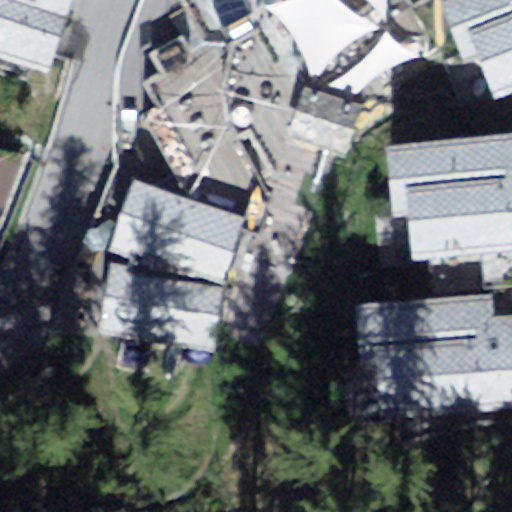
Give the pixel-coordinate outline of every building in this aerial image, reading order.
[(0,0),(0,50),(53,68),(75,0),(0,0)] [(167,0),(183,36),(146,52),(160,73),(144,80),(157,103),(146,114),(191,193),(242,209),(278,176),(247,125),(270,111),(242,58),(248,37),(280,25),(303,64),(416,4),(413,0),(167,0)] [(511,0),(429,0),(468,108),(511,92),(511,0)] [(310,84),(289,144),(346,164),(367,104),(310,84)] [(511,153),(360,159),(365,282),(511,276),(511,153)] [(191,193),(131,174),(109,240),(221,276),(242,209),(191,193)] [(225,282),(109,261),(96,329),(212,351),(225,282)] [(511,417),(511,296),(343,296),(344,417),(511,417)]
